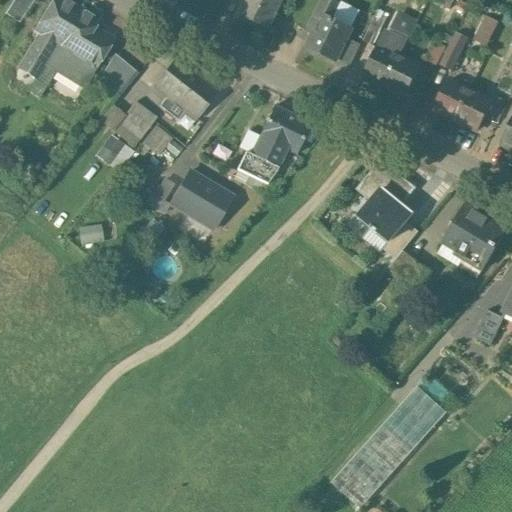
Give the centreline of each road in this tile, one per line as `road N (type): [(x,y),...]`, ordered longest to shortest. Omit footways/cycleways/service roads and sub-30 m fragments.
road 1 (track): [(0,511),(120,369),(165,348),(308,213),(378,122)]
road 2 (unclassified): [(511,187),(125,0)]
